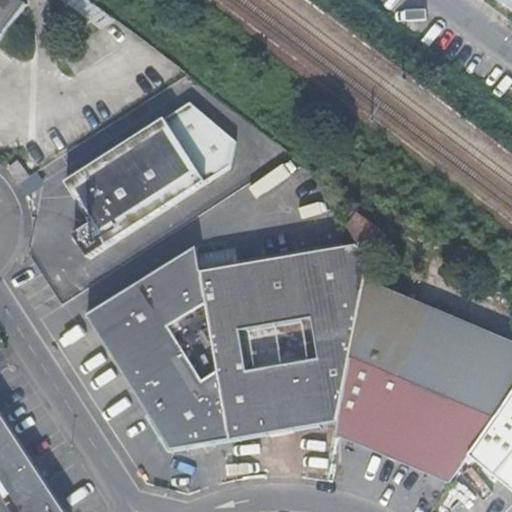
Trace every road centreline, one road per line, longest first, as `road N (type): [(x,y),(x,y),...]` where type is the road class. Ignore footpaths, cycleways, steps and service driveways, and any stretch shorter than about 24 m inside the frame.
road 1 (unclassified): [(133,511),(0,304)]
road 2 (unclassified): [(360,511),(271,494),(186,511)]
